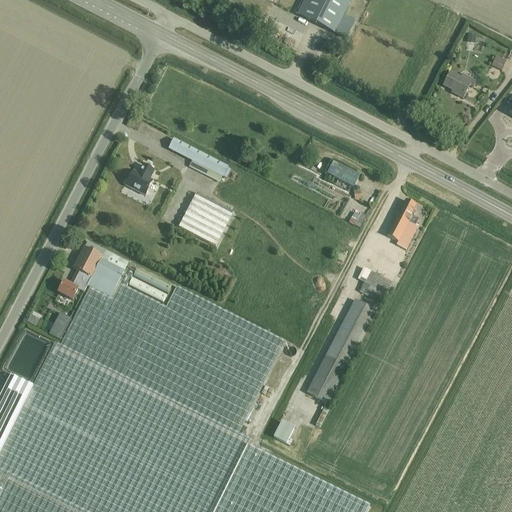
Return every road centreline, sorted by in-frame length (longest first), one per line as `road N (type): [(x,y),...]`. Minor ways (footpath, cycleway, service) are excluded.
road 1 (tertiary): [(511,216),(160,33)]
road 2 (unclassified): [(511,194),(169,17)]
road 3 (tertiary): [(0,343),(160,33)]
